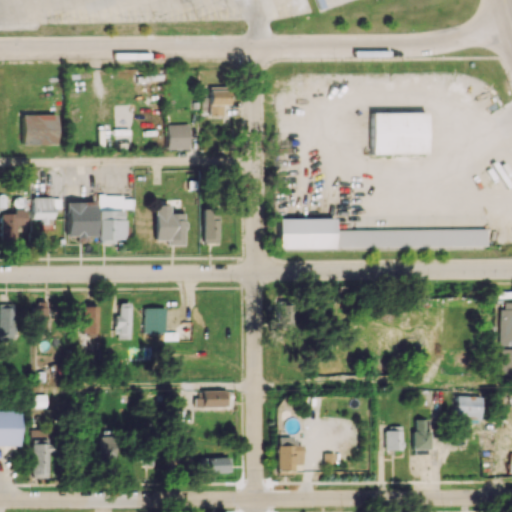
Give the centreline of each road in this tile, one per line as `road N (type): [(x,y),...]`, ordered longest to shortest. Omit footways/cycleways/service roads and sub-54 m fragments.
road 1 (residential): [(511,19),(409,46),(0,49)]
road 2 (residential): [(511,270),(0,274)]
road 3 (residential): [(511,497),(0,499)]
road 4 (residential): [(253,48),(255,511)]
